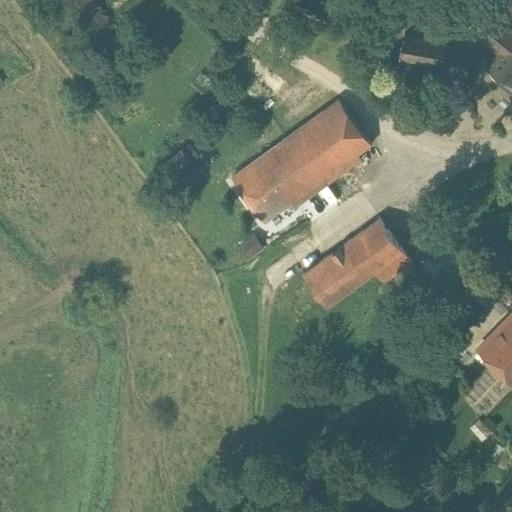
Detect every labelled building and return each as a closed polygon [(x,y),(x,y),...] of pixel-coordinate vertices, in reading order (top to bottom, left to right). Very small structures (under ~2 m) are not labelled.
[(93,0),(64,0),(92,36),(110,22),(93,0)] [(293,0),(292,4),(339,23),(348,0),(293,0)] [(511,30),(484,8),(468,29),(493,49),(497,44),(503,49),(488,68),(511,87),(511,30)] [(453,47),(446,40),(405,32),(400,56),(442,64),(450,59),(453,47)] [(340,99),(233,175),(265,220),(293,200),(296,205),(328,183),(342,201),(359,188),(346,170),(362,158),(359,153),(373,143),(340,99)] [(178,166),(198,152),(183,132),(174,139),(180,148),(170,155),(178,166)] [(276,311),(282,319),(289,315),(290,316),(321,295),(331,308),(378,272),(386,283),(412,261),(379,216),(377,217),(379,219),(306,271),(305,269),(303,271),(312,283),(282,305),(283,306),(276,311)] [(239,243),(249,256),(262,246),(253,233),(239,243)] [(511,312),(500,324),(501,326),(479,348),(511,379),(511,312)] [(480,436),(472,429),(465,436),(473,443),(480,436)] [(429,435),(420,444),(427,450),(435,442),(429,435)]
